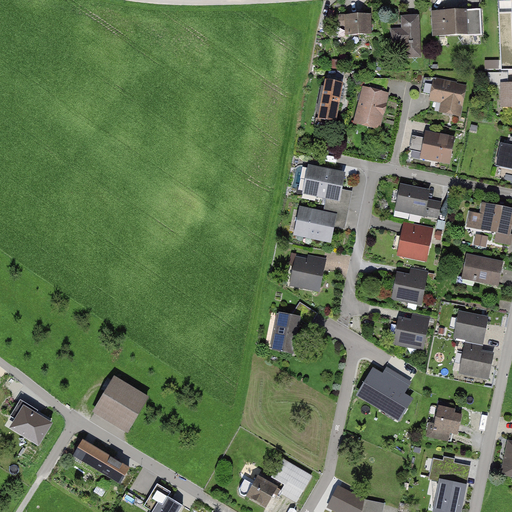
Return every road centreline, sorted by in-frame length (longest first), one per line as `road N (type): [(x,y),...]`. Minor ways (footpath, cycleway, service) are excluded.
road 1 (residential): [(511,195),(380,171),(343,321)]
road 2 (residential): [(0,361),(76,421),(225,511)]
road 3 (residential): [(475,511),(511,334)]
road 4 (residential): [(355,342),(331,467),(308,511)]
